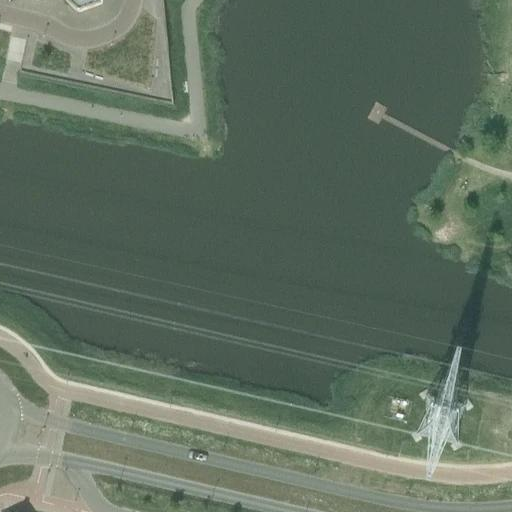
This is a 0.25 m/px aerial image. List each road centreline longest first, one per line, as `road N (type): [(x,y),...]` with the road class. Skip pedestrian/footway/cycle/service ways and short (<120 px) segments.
road 1 (tertiary): [(434,511),(8,411)]
road 2 (tertiary): [(72,467),(274,511)]
road 3 (residential): [(0,15),(71,42),(93,42),(121,27),(131,0)]
